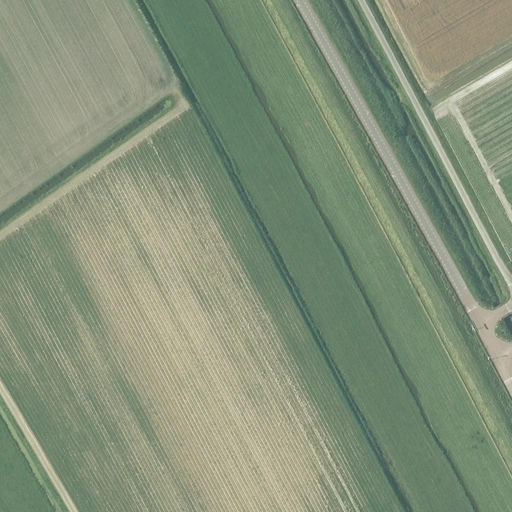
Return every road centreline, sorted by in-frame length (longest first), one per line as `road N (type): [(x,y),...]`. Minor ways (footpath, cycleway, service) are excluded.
road 1 (tertiary): [(480,324),(299,0)]
road 2 (unclassified): [(511,286),(361,0)]
